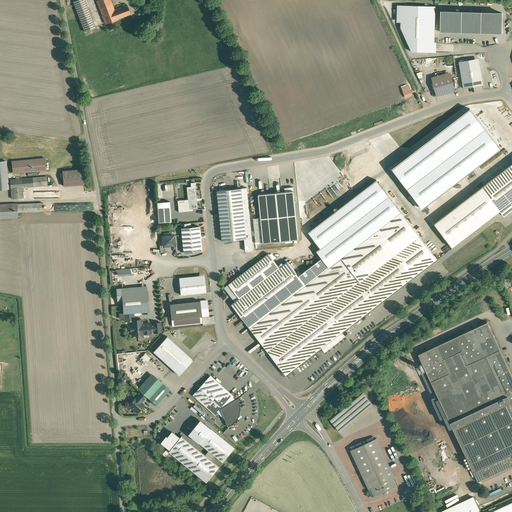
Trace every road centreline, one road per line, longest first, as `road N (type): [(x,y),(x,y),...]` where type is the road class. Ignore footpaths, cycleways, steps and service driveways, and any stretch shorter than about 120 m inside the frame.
road 1 (residential): [(213,260),(206,195),(213,172),(325,151),(462,99),(503,92),(498,55)]
road 2 (unclassified): [(117,421),(98,199),(62,0)]
road 3 (primary): [(301,412),(397,326),(511,248)]
road 4 (residential): [(227,343),(155,416),(117,421)]
road 5 (primary): [(214,511),(301,412)]
